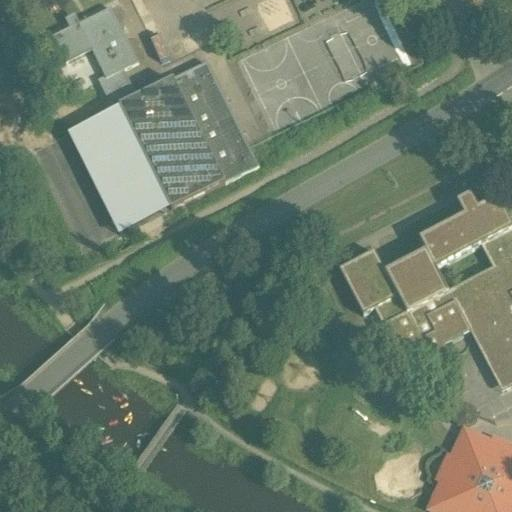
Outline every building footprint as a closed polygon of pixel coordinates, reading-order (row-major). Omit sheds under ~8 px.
[(123,35),(112,13),(76,32),(53,43),(67,69),(93,56),(107,84),(108,85),(124,77),(140,69),(123,35)] [(138,104),(122,112),(173,215),(259,173),(249,153),(244,143),(208,70),(138,104)] [(124,77),(108,85),(107,84),(100,87),(115,116),(122,112),(138,104),(124,77)] [(472,200),(459,207),(466,220),(421,244),(427,256),(387,278),(376,257),(341,276),(365,321),(376,315),(384,331),(381,333),(397,361),(411,354),(425,380),(453,365),(446,351),(492,326),(511,364),(511,207),(504,212),(499,203),(479,213),(472,200)] [(474,412),(466,410),(459,414),(457,422),(460,429),(468,431),(475,427),(478,419),(474,412)] [(496,451),(467,439),(455,466),(450,464),(441,483),(446,486),(434,511),(511,511),(511,460),(511,461),(495,453),(496,451)]
